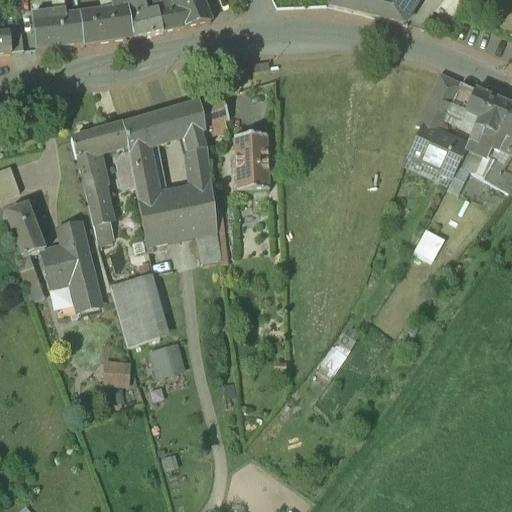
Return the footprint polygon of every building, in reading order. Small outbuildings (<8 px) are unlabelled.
[(81,30),(73,31),(72,23),(66,24),(62,0),(55,0),(52,1),(54,16),(31,18),(35,54),(82,49),(81,30)] [(124,8),(122,0),(98,0),(102,16),(78,19),(81,30),(82,49),(133,42),(128,12),(125,13),(124,8)] [(122,0),(124,8),(138,5),(136,0),(122,0)] [(143,0),(144,4),(147,17),(158,15),(162,36),(211,26),(200,0),(143,0)] [(330,0),(328,9),(368,19),(379,0),(377,0),(330,0)] [(408,15),(379,0),(368,19),(401,27),(408,15)] [(379,0),(408,15),(417,0),(379,0)] [(158,15),(147,17),(144,4),(138,5),(124,8),(125,13),(128,12),(133,42),(162,36),(158,15)] [(19,30),(0,31),(0,37),(8,38),(10,56),(22,55),(19,30)] [(0,56),(10,56),(8,38),(0,37),(0,56)] [(439,77),(428,100),(449,109),(460,87),(439,77)] [(511,110),(460,87),(449,109),(446,117),(474,130),(468,145),(476,148),(482,133),(497,140),(511,110)] [(222,100),(199,107),(204,131),(224,126),(229,124),(222,100)] [(449,109),(428,100),(415,129),(420,132),(408,160),(452,180),(457,170),(465,153),(465,151),(437,138),(446,117),(449,109)] [(199,107),(172,115),(180,143),(184,142),(185,146),(205,140),(205,138),(204,131),(199,107)] [(511,110),(497,140),(492,150),(509,158),(503,170),(504,170),(493,189),(511,199),(511,197),(511,110)] [(172,115),(158,119),(166,147),(180,143),(172,115)] [(158,119),(122,129),(125,148),(130,168),(134,189),(154,185),(148,153),(166,147),(158,119)] [(224,126),(204,131),(205,138),(226,132),(224,126)] [(122,129),(106,134),(110,152),(125,148),(122,129)] [(106,134),(70,144),(75,162),(76,162),(84,195),(102,190),(101,179),(96,156),(110,152),(106,134)] [(185,146),(184,146),(191,193),(211,192),(205,140),(185,146)] [(266,141),(246,141),(233,142),(236,196),(268,195),(266,141)] [(509,158),(492,150),(487,162),(494,165),(484,182),(483,183),(493,189),(504,170),(503,170),(509,158)] [(486,163),(465,153),(457,170),(472,177),(484,182),(494,165),(487,162),(486,163)] [(134,189),(130,168),(123,171),(129,198),(125,199),(127,208),(137,206),(134,189)] [(472,177),(457,170),(452,180),(467,187),(472,177)] [(10,172),(0,175),(0,204),(19,197),(10,172)] [(154,185),(134,189),(137,204),(157,200),(154,185)] [(102,190),(84,195),(97,250),(112,247),(108,227),(105,210),(103,203),(102,190)] [(157,200),(137,204),(137,206),(146,251),(195,241),(215,236),(211,192),(191,193),(171,197),(157,200)] [(456,200),(445,195),(440,205),(451,211),(456,200)] [(117,208),(105,210),(108,227),(120,225),(117,208)] [(44,255),(26,209),(6,217),(22,261),(15,263),(20,275),(32,272),(27,260),(44,255)] [(100,310),(79,229),(58,235),(62,253),(42,258),(50,290),(70,285),(77,315),(100,310)] [(422,232),(410,257),(431,266),(442,241),(422,232)] [(215,236),(195,241),(200,268),(219,265),(215,236)] [(32,272),(20,275),(32,307),(44,302),(38,286),(32,272)] [(142,282),(110,291),(127,352),(159,343),(142,282)] [(345,327),(319,367),(333,376),(359,336),(345,327)] [(187,375),(181,350),(151,357),(156,382),(187,375)] [(132,368),(103,365),(101,388),(129,391),(132,368)]
